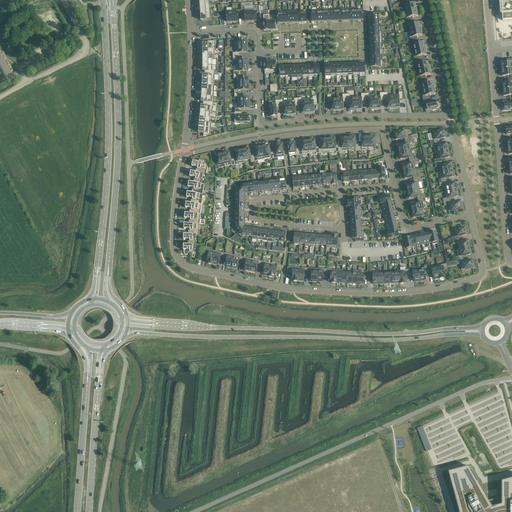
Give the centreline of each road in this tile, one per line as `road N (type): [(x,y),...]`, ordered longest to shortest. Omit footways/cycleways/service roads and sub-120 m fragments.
road 1 (residential): [(471,216),(482,277),(392,293),(281,288),(199,270),(177,257),(182,157)]
road 2 (tertiary): [(126,333),(382,340),(483,334)]
road 3 (tertiary): [(482,328),(382,333),(156,323)]
road 4 (secondary): [(102,0),(109,122),(97,268)]
road 5 (secondary): [(108,267),(117,122),(113,0)]
road 6 (residential): [(449,115),(261,124),(257,52)]
road 7 (residential): [(395,186),(377,129),(263,138),(182,157)]
road 8 (residential): [(490,50),(511,263)]
road 9 (residential): [(340,190),(259,199),(252,214),(343,228)]
road 10 (secondary): [(87,382),(77,511)]
road 11 (secondary): [(89,511),(98,385)]
road 12 (residential): [(182,157),(192,32)]
